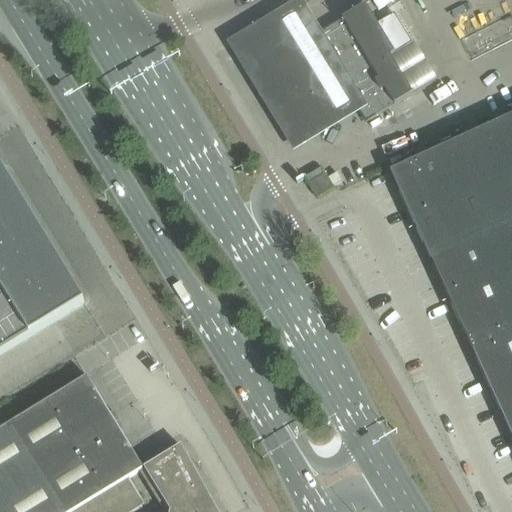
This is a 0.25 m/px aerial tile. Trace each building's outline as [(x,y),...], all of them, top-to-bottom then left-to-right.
[(300,0),(299,0),(226,45),(293,154),(367,109),(300,0)] [(326,32),(314,39),(366,125),(397,107),(413,97),(390,58),(394,56),(411,46),(393,17),(377,27),(365,8),(344,20),(326,31),(326,32)] [(394,56),(390,58),(413,97),(436,83),(413,45),(411,46),(394,56)] [(511,119),(408,166),(390,175),(472,353),(473,356),(511,441),(511,119)] [(83,305),(0,169),(0,356),(33,336),(83,305)] [(305,180),(318,201),(333,192),(320,171),(305,180)] [(336,175),(327,181),(333,190),(342,185),(336,175)] [(194,511),(124,395),(0,470),(0,511),(194,511)]
